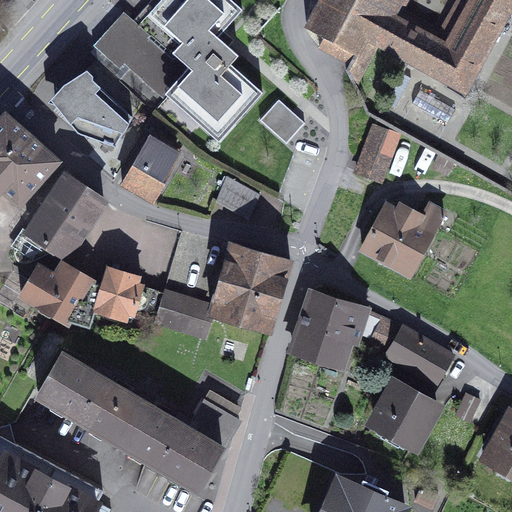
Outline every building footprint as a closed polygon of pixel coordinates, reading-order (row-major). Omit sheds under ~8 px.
[(33,0),(4,0),(0,5),(0,18),(10,27),(33,0)] [(243,10),(231,0),(178,0),(160,21),(183,42),(174,53),(183,61),(193,69),(169,96),(220,142),(263,93),(231,64),(239,56),(219,38),(243,10)] [(465,93),(511,7),(511,0),(323,0),(307,30),(354,56),(369,64),(379,46),(407,62),(465,93)] [(158,109),(169,96),(193,69),(183,61),(179,66),(149,39),(152,37),(125,13),(95,47),(122,70),(125,65),(131,70),(123,79),(143,99),(158,109)] [(133,119),(86,73),(56,106),(78,133),(116,147),(133,119)] [(456,109),(420,90),(412,104),(448,123),(456,109)] [(297,116),(279,100),(261,121),(288,144),(302,128),(293,121),(297,116)] [(58,161),(6,114),(0,120),(0,187),(20,205),(58,161)] [(399,134),(376,126),(358,173),(381,181),(399,134)] [(169,141),(154,132),(123,184),(137,191),(139,187),(154,197),(180,154),(166,146),(169,141)] [(105,201),(67,176),(28,231),(14,253),(16,258),(19,262),(24,263),(30,264),(47,243),(60,253),(76,243),(105,201)] [(262,195),(228,177),(218,199),(251,218),(262,195)] [(410,275),(444,212),(423,201),(416,213),(402,205),(398,212),(386,206),(363,249),(410,275)] [(291,261),(233,244),(225,272),(215,269),(211,283),(220,286),(212,314),(270,331),(291,261)] [(85,301),(96,282),(64,263),(56,276),(39,267),(22,296),(71,326),(85,301)] [(96,282),(85,301),(93,306),(97,307),(96,310),(127,318),(128,313),(156,320),(164,293),(136,284),(139,277),(109,268),(103,286),(96,282)] [(368,310),(313,292),(293,351),(341,367),(350,340),(357,343),(368,310)] [(208,306),(164,293),(156,320),(199,333),(208,306)] [(453,356),(403,325),(388,352),(438,381),(453,356)] [(39,394),(119,441),(143,402),(63,354),(39,394)] [(437,407),(397,384),(374,423),(415,446),(437,407)] [(481,400),(468,394),(458,416),(471,422),(481,400)] [(188,428),(143,402),(119,441),(199,488),(207,474),(209,476),(216,464),(214,462),(222,448),(239,419),(205,399),(188,428)] [(511,419),(506,430),(499,426),(483,453),(511,469),(511,419)] [(1,436),(0,437),(0,511),(92,511),(104,491),(12,442),(1,436)] [(361,488),(340,479),(325,511),(403,511),(406,508),(384,498),(387,492),(364,482),(361,488)]
